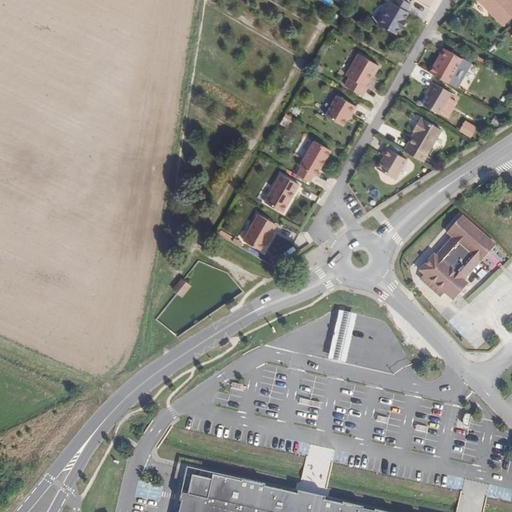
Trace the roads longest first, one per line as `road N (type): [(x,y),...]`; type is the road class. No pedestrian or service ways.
road 1 (secondary): [(103,423),(199,344),(340,268)]
road 2 (residential): [(333,197),(448,0)]
road 3 (secondary): [(376,245),(495,154)]
road 4 (residential): [(375,275),(477,383)]
road 5 (secondary): [(103,423),(22,511)]
